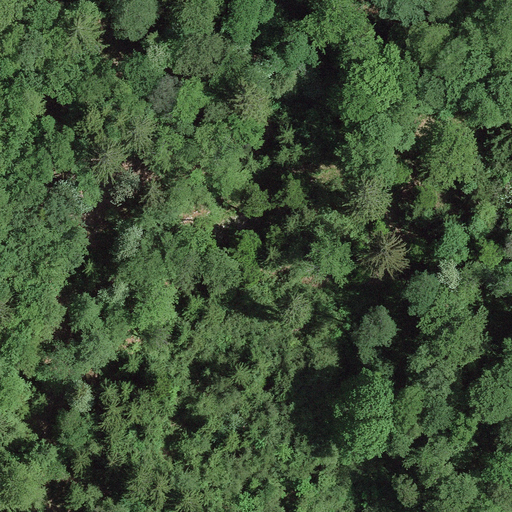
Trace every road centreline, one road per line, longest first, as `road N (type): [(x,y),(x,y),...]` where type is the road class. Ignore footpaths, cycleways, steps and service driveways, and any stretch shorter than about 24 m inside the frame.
road 1 (track): [(26,0),(67,384),(44,456),(50,511)]
road 2 (track): [(511,65),(63,314)]
